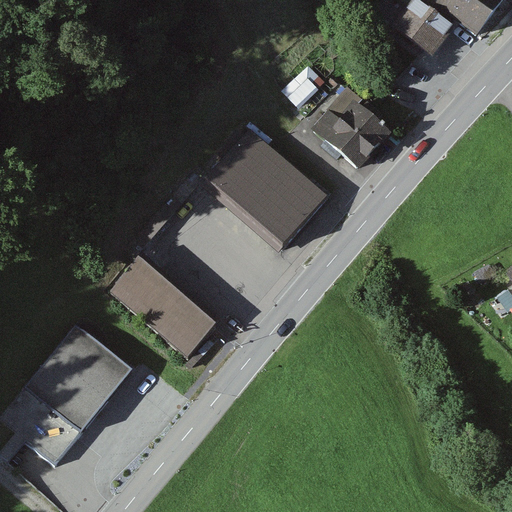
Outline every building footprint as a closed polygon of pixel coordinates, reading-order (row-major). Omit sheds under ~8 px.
[(507,0),(447,0),(439,11),(479,39),(507,0)] [(453,33),(416,7),(396,35),(433,61),(453,33)] [(286,80),(301,96),(324,75),(309,59),(286,80)] [(354,169),(384,135),(379,130),(381,128),(379,126),(376,128),(353,108),(338,125),(326,114),(325,114),(312,129),(324,140),(318,146),(333,160),(338,155),(354,169)] [(324,199),(266,149),(245,132),(202,182),(280,249),(324,199)] [(134,262),(125,273),(107,294),(185,361),(212,330),(134,262)] [(132,369),(77,325),(1,421),(56,465),(132,369)]
